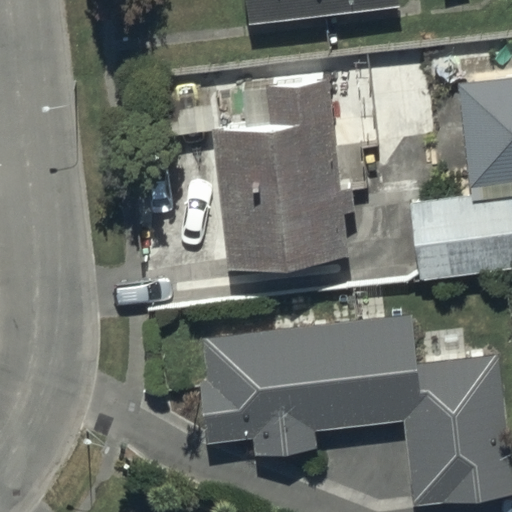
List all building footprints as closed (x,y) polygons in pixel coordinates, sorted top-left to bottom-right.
[(248,0),(250,9),(335,0),(248,0)] [(511,64),(460,70),(472,186),(412,192),(420,267),(511,257),(511,64)] [(247,110),(215,113),(228,253),(348,242),(344,200),(353,200),(348,147),(359,146),(355,106),(334,108),(330,66),(244,74),(247,110)] [(164,84),(168,130),(212,126),(208,80),(164,84)] [(316,418),(406,411),(412,494),(511,486),(511,462),(503,344),(418,351),(414,307),(204,324),(208,369),(202,370),(207,432),(255,428),(256,441),(318,436),(316,418)]
